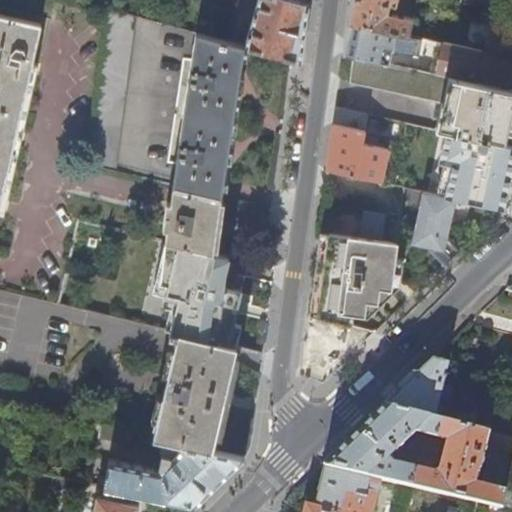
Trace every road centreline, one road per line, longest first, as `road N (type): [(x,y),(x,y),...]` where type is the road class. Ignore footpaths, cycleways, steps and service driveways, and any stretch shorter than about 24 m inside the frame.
road 1 (residential): [(331,0),(276,397),(302,446)]
road 2 (tertiary): [(511,245),(302,446)]
